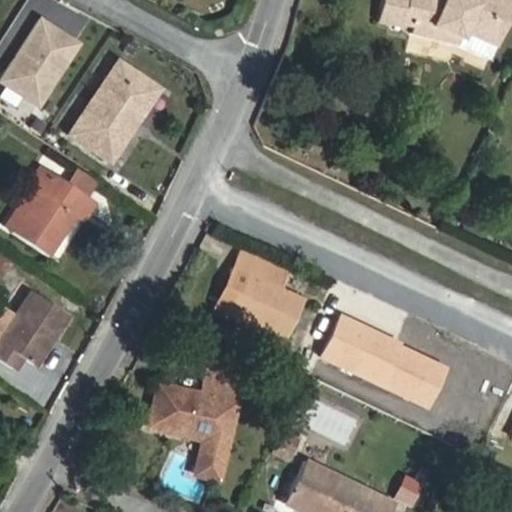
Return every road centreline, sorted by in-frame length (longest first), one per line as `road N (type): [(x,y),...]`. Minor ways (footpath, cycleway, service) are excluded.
road 1 (residential): [(51,464),(248,79)]
road 2 (residential): [(248,79),(92,0)]
